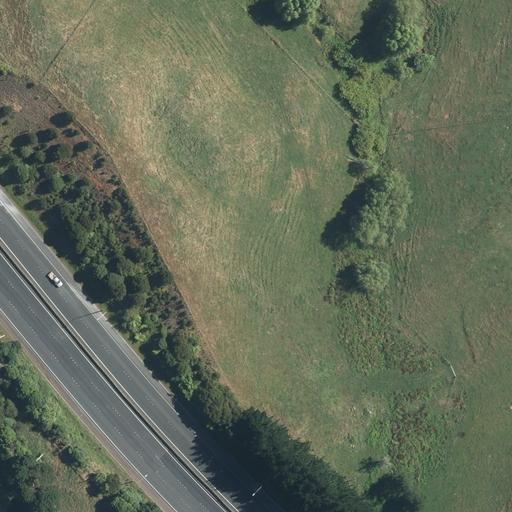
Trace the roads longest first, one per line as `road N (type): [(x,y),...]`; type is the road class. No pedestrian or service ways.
road 1 (motorway): [(0,217),(255,511)]
road 2 (motorway): [(209,511),(0,272)]
